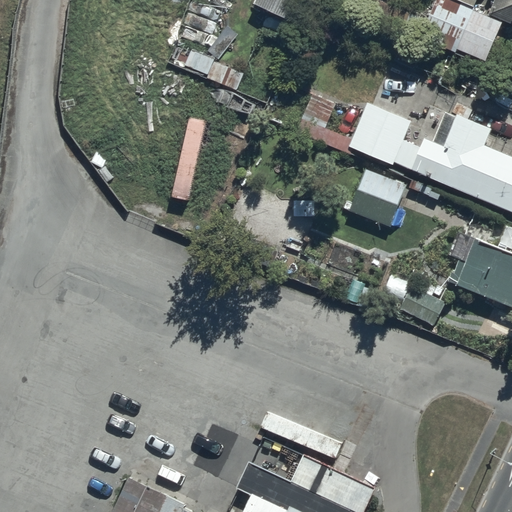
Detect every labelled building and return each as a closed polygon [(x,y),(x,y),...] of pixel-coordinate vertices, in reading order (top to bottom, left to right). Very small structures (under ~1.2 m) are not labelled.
[(256,0),(293,17),(300,0),(256,0)] [(503,19),(474,6),(476,3),(474,2),(474,0),(433,0),(420,32),(455,47),(456,45),(486,58),(503,19)] [(511,0),(490,0),(487,8),(511,19),(511,0)] [(394,159),(511,207),(511,151),(485,140),(491,125),(456,110),(455,112),(445,108),(433,138),(424,134),(420,143),(404,136),(412,117),(367,99),(352,135),(326,124),(335,102),(311,92),(296,129),(350,152),(354,144),(394,160),(394,159)] [(350,207),(351,207),(391,222),(406,180),(366,165),(350,207)] [(511,249),(458,228),(449,251),(459,255),(454,270),(452,269),(450,276),(511,300),(511,249)] [(415,274),(399,304),(433,322),(449,292),(415,274)] [(271,414),(264,430),(338,461),(345,444),(271,414)] [(335,511),(311,501),(305,511),(335,511)]
